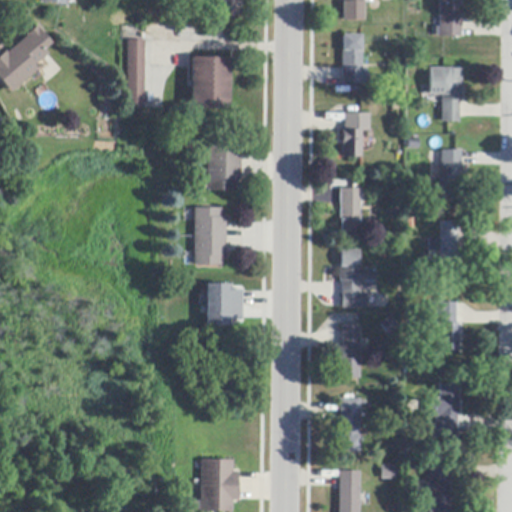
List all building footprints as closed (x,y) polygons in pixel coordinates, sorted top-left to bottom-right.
[(242,0),(242,17),(215,17),(215,3),(215,0),(242,0)] [(363,0),(363,4),(363,22),(342,22),(342,2),(343,2),(343,0),(363,0)] [(462,24),(461,24),(461,36),(461,38),(439,38),(439,28),(439,15),(439,0),(461,0),(461,9),(462,9),(462,24)] [(43,50),(42,50),(46,55),(33,66),(36,71),(10,93),(0,81),(0,55),(1,55),(5,52),(6,53),(25,37),(24,36),(36,26),(38,28),(37,29),(50,44),(43,50)] [(361,57),(361,76),(366,76),(368,76),(368,85),(361,84),(361,85),(345,85),(341,85),(341,70),(342,35),(362,36),(361,57)] [(144,41),(144,108),(144,110),(127,109),(127,42),(127,41),(144,41)] [(191,108),(191,88),(191,81),(191,59),(228,59),(228,109),(191,108)] [(458,106),(458,119),(458,123),(441,123),(441,96),(429,96),(429,69),(461,69),(461,102),(459,102),(458,106)] [(361,122),(361,128),(361,135),(361,158),(341,158),(341,131),(344,131),(344,122),(361,122)] [(240,155),(240,179),(240,182),(237,182),(237,193),(207,193),(207,141),(237,141),(237,152),(240,152),(240,155)] [(461,154),(461,165),(461,199),(440,199),(440,167),(440,153),(440,152),(461,152),(461,154)] [(339,204),(339,190),(339,189),(360,190),(360,191),(365,191),(365,198),(360,198),(359,238),(340,238),(340,221),(339,221),(340,207),(339,207),(339,204)] [(225,223),(225,253),(225,258),(220,258),(220,267),(193,267),(193,266),(193,253),(193,221),(193,210),(193,209),(220,209),(220,219),(225,219),(225,223)] [(439,223),(457,223),(457,248),(459,248),(459,264),(460,264),(460,284),(439,284),(439,251),(428,251),(428,240),(439,240),(439,223)] [(370,270),(375,270),(375,291),(359,291),(359,294),(366,295),(366,308),(366,309),(341,309),(341,308),(341,297),(341,284),(341,282),(339,282),(339,267),(340,267),(340,251),(359,251),(359,270),(370,270)] [(241,293),(241,319),(241,321),(231,321),(231,327),(205,327),(205,285),(231,285),(231,291),(241,291),(241,293)] [(456,305),(456,324),(459,324),(459,325),(458,351),(439,351),(439,349),(439,315),(430,315),(430,303),(456,303),(456,305)] [(379,325),(389,317),(398,327),(388,335),(379,325)] [(357,326),(359,326),(359,340),(359,356),(359,380),(339,380),(339,372),(339,348),(341,348),(341,331),(341,326),(357,326)] [(458,416),(458,417),(457,417),(457,435),(457,439),(434,439),(434,426),(433,417),(429,417),(429,416),(429,398),(439,398),(438,384),(458,384),(458,416)] [(338,420),(338,407),(338,399),(358,400),(358,422),(358,453),(337,453),(338,420)] [(237,474),(237,485),(238,485),(238,500),(238,502),(232,502),(231,511),(200,511),(200,461),(232,461),(232,473),(237,473),(237,474)] [(447,467),(447,478),(449,478),(449,511),(426,511),(427,464),(447,464),(447,467)] [(380,466),(395,466),(396,480),(380,480),(380,466)] [(337,511),(337,487),(337,473),(337,472),(358,472),(358,511),(337,511)]
